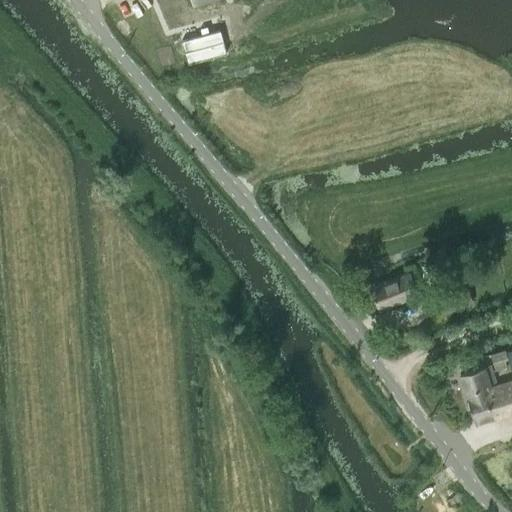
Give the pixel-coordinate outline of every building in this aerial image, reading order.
[(219,30),(181,41),(188,64),(225,54),(219,30)] [(381,309),(416,295),(408,274),(373,288),(381,309)] [(443,313),(471,302),(467,291),(438,302),(443,313)] [(505,361),(508,360),(507,356),(508,356),(506,350),(490,354),(495,371),(507,367),(505,361)] [(511,381),(491,388),(491,387),(490,387),(485,389),(494,418),(511,412),(511,354),(508,356),(507,356),(508,360),(509,360),(511,369),(511,381)] [(476,423),(494,418),(485,389),(490,387),(491,387),(485,367),(461,374),(476,423)]
